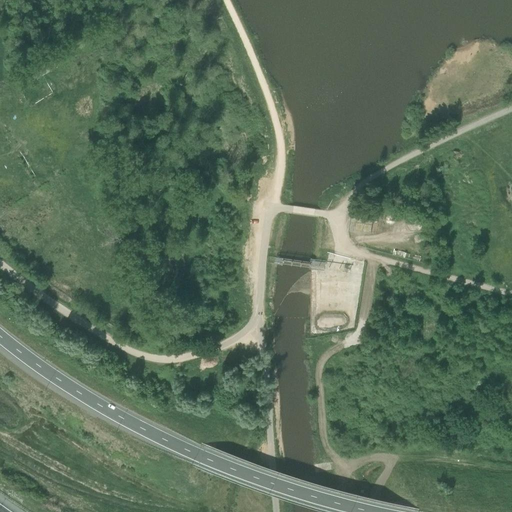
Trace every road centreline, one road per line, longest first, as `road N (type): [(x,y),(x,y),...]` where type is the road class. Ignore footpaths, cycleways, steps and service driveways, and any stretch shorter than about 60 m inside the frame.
road 1 (trunk): [(373,511),(265,483),(171,444),(101,410),(0,338)]
road 2 (unclassified): [(271,207),(251,325),(178,359),(130,350),(0,264)]
road 3 (unclassified): [(511,297),(345,248),(330,216),(281,208)]
road 4 (track): [(330,216),(377,173),(511,107)]
road 5 (track): [(261,329),(276,511)]
road 6 (track): [(224,0),(280,150)]
